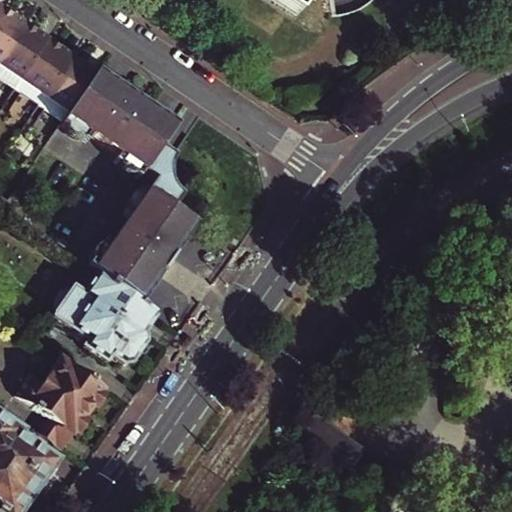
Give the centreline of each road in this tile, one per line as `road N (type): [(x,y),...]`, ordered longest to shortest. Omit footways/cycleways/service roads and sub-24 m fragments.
road 1 (primary): [(112,511),(342,185)]
road 2 (residential): [(76,0),(342,185)]
road 3 (primary): [(511,39),(412,100),(342,185)]
road 4 (primary): [(342,185),(467,100),(511,80)]
